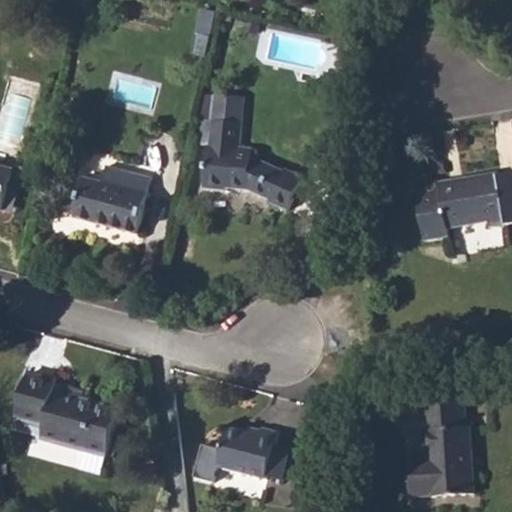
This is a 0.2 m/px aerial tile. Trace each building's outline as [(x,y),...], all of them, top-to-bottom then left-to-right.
[(206,57),(210,38),(198,36),(195,54),(206,57)] [(204,188),(227,190),(227,188),(248,190),(271,200),(271,203),(290,211),(304,179),(285,170),(284,172),(253,158),(253,152),(241,151),(245,99),(215,97),(211,147),(209,147),(204,188)] [(0,209),(2,210),(13,171),(0,167),(0,209)] [(73,219),(137,235),(152,179),(105,168),(101,183),(82,178),(73,219)] [(453,181),(440,183),(441,191),(419,195),(427,242),(450,238),(449,230),(493,223),(494,229),(511,225),(511,174),(501,176),(500,173),(463,179),(465,187),(455,189),(453,181)] [(453,181),(455,189),(465,187),(463,179),(453,181)] [(56,391),(59,381),(30,373),(19,415),(47,423),(43,436),(108,454),(121,408),(85,398),(56,391)] [(56,391),(85,398),(87,389),(59,381),(56,391)] [(430,449),(436,449),(436,459),(431,459),(410,461),(412,496),(434,495),(434,498),(476,495),(472,426),(467,427),(466,402),(428,404),(430,449)] [(250,433),(261,436),(263,429),(251,426),(250,433)] [(250,433),(229,427),(219,467),(268,480),(269,475),(278,444),(280,432),(263,427),(263,429),(261,436),(250,433)] [(269,475),(284,479),(292,448),(278,444),(269,475)]
